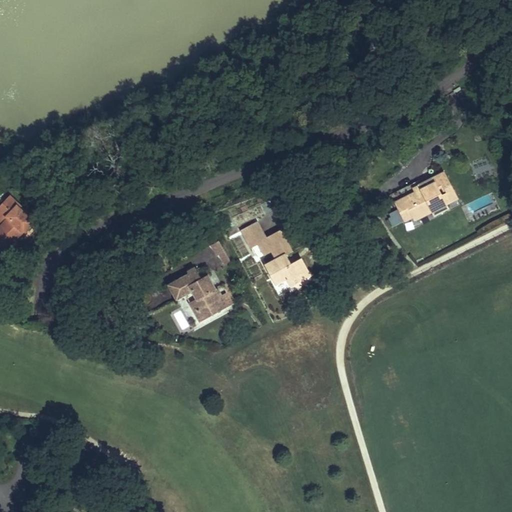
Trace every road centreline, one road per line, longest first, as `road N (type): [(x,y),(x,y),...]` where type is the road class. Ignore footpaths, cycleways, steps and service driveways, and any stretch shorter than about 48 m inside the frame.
road 1 (residential): [(3,507),(16,484),(36,312),(63,247),(96,223),(425,96),(511,30)]
road 2 (track): [(383,511),(340,364),(339,331),(370,294),(511,220)]
